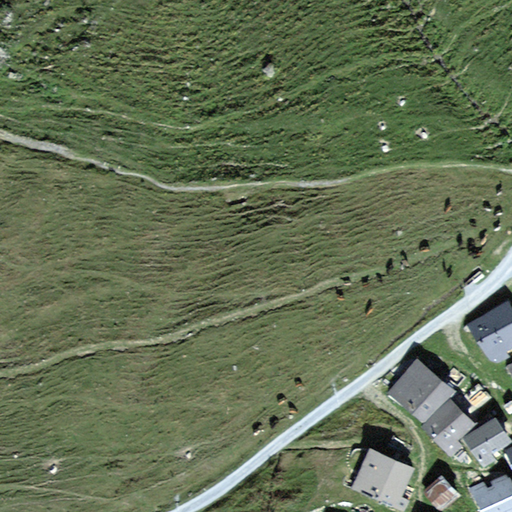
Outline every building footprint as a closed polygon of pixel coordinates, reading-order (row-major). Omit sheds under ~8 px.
[(511,308),(506,299),(469,321),(496,365),(510,357),(504,347),(511,341),(511,308)] [(448,392),(414,364),(387,396),(421,424),(441,400),(448,392)] [(418,429),(454,459),(463,448),(454,440),(469,423),(441,400),(421,424),(418,429)] [(511,441),(511,438),(496,415),(467,434),(485,460),(511,441)] [(406,466),(365,450),(349,491),(400,510),(405,498),(396,494),(406,466)] [(458,493),(442,478),(425,495),(441,511),(458,493)] [(511,503),(501,482),(469,497),(476,511),(507,511),(511,510),(511,503)]
